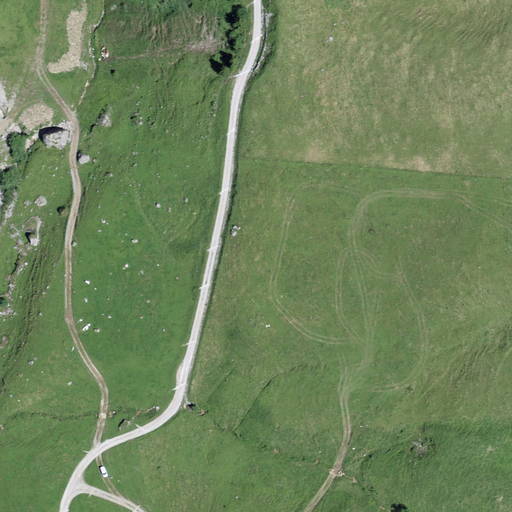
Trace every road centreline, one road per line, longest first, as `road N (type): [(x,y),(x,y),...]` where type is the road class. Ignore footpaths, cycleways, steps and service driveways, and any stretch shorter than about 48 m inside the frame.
road 1 (track): [(263,0),(262,41),(243,83),(180,401),(159,422),(93,452),(65,511)]
road 2 (track): [(0,131),(25,102),(39,66),(46,0)]
